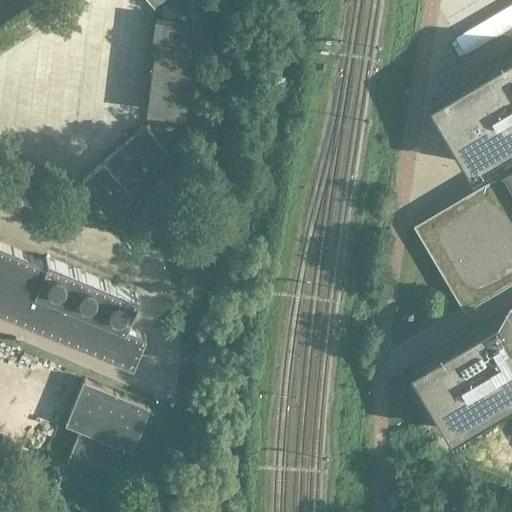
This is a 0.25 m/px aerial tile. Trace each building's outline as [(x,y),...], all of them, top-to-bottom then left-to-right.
[(466,49),(501,29),(493,13),(457,33),(466,49)] [(155,14),(147,109),(186,112),(193,17),(155,14)] [(511,164),(414,222),(465,308),(511,280),(511,303),(413,362),(454,431),(511,396),(511,48),(432,96),(473,164),(511,140),(511,164)] [(78,181),(106,213),(170,157),(142,124),(78,181)] [(0,240),(0,308),(130,362),(143,330),(124,322),(136,293),(44,255),(43,258),(0,240)] [(55,487),(100,505),(124,446),(131,449),(150,404),(83,377),(65,421),(79,427),(55,487)] [(406,505),(403,511),(465,511),(464,511),(466,508),(440,498),(439,502),(412,491),(406,505)]
